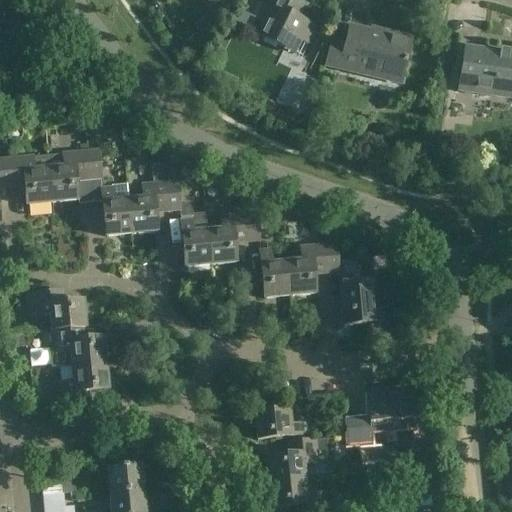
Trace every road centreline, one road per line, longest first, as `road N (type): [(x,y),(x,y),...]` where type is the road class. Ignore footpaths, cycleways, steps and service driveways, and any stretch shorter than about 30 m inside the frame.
road 1 (residential): [(447,267),(418,237),(387,221),(191,144),(66,0)]
road 2 (residential): [(477,511),(459,301),(447,267)]
road 3 (residential): [(225,350),(193,334),(152,290),(16,279)]
road 4 (residential): [(15,444),(174,412)]
road 5 (residential): [(366,357),(271,360),(225,350)]
